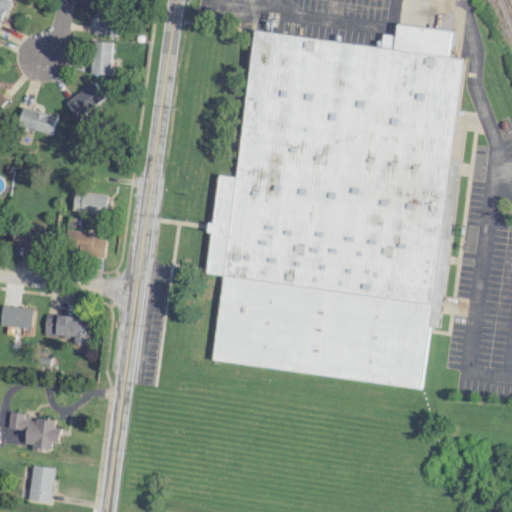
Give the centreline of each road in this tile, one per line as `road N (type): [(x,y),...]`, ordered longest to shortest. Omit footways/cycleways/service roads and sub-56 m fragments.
road 1 (tertiary): [(173,0),(104,511)]
road 2 (residential): [(134,293),(0,273)]
